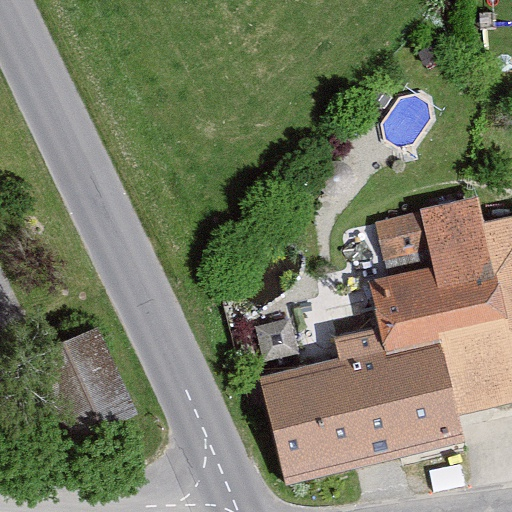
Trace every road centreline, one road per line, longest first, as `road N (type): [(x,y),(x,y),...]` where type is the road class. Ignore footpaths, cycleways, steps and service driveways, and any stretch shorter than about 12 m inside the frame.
road 1 (tertiary): [(0,3),(239,511)]
road 2 (residential): [(0,495),(70,497),(142,511)]
